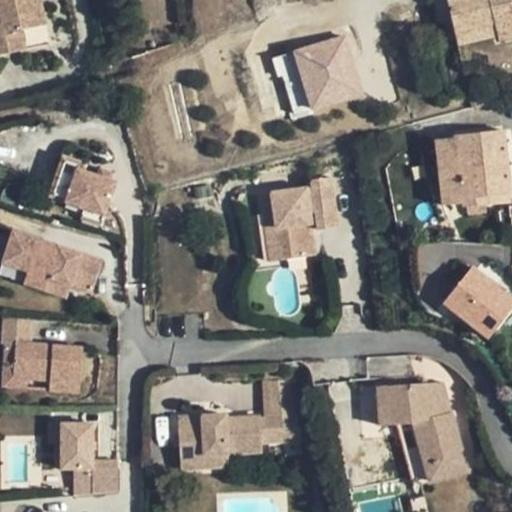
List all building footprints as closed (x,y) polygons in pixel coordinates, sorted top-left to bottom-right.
[(0,0),(0,35),(22,30),(46,25),(40,0),(0,0)] [(372,0),(369,0),(318,15),(350,135),(407,120),(372,0)] [(450,0),(448,1),(455,32),(495,23),(498,35),(499,39),(511,36),(511,4),(511,0),(450,0)] [(294,150),(350,135),(318,15),(261,30),(294,150)] [(458,45),(498,35),(495,23),(455,32),(458,45)] [(0,55),(27,50),(22,30),(0,35),(0,55)] [(199,51),(201,60),(201,61),(231,166),(287,151),(255,35),(199,51)] [(230,167),(201,61),(201,60),(144,75),(173,183),(230,167)] [(464,206),(490,203),(489,196),(499,194),(511,193),(504,131),(456,137),(456,139),(463,204),(464,206)] [(436,141),(443,206),(463,204),(456,139),(436,141)] [(115,183),(110,181),(98,177),(78,170),(80,163),(63,158),(53,187),(70,193),(67,202),(84,208),(104,215),(115,183)] [(113,174),(101,169),(98,177),(110,181),(113,174)] [(292,200),(260,207),(265,227),(275,225),(286,271),(320,263),(310,217),(316,216),(320,238),(340,233),(328,177),(308,182),(310,191),(304,191),(305,197),(292,200)] [(256,188),(260,207),(292,200),(288,181),(256,188)] [(50,196),(67,202),(70,193),(53,187),(50,196)] [(500,203),(499,194),(489,196),(490,203),(500,203)] [(84,208),(81,218),(100,224),(104,215),(84,208)] [(275,225),(265,227),(275,274),(286,271),(275,225)] [(38,240),(12,231),(2,264),(28,272),(70,286),(92,293),(103,261),(59,247),(56,255),(46,252),(35,248),(38,240)] [(56,255),(59,247),(49,243),(46,252),(56,255)] [(511,290),(473,263),(443,305),(493,339),(511,311),(511,290)] [(2,264),(0,268),(0,276),(24,284),(28,272),(2,264)] [(67,299),(70,286),(28,272),(24,284),(67,299)] [(30,345),(32,320),(4,318),(2,345),(8,345),(16,346),(16,344),(30,345)] [(30,345),(16,344),(16,346),(13,377),(50,380),(49,388),(49,390),(80,392),(83,349),(30,345)] [(8,345),(5,376),(13,377),(16,346),(8,345)] [(13,377),(5,376),(5,385),(49,388),(50,380),(13,377)] [(295,444),(289,382),(265,383),(267,418),(268,444),(295,444)] [(446,384),(428,390),(438,423),(457,418),(446,384)] [(428,390),(383,403),(394,440),(408,436),(429,430),(447,468),(468,456),(457,418),(438,423),(428,390)] [(179,418),(181,462),(207,460),(207,455),(229,454),(263,452),(263,445),(261,418),(227,420),(227,415),(179,418)] [(92,462),(93,423),(62,424),(62,469),(74,469),(74,486),(74,496),(118,492),(118,461),(92,462)] [(62,443),(62,424),(49,424),(49,444),(62,443)] [(447,468),(429,430),(408,436),(440,488),(452,480),(447,468)] [(230,467),(229,454),(207,455),(207,460),(207,468),(230,467)] [(471,467),(468,456),(447,468),(452,480),(471,467)] [(207,460),(181,462),(181,469),(207,468),(207,460)] [(74,486),(74,469),(62,469),(61,486),(74,486)]
